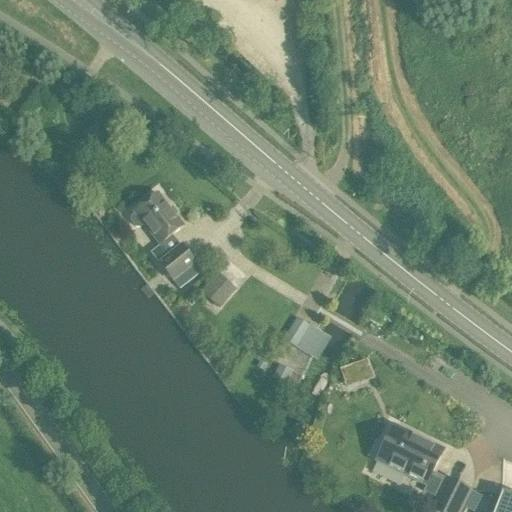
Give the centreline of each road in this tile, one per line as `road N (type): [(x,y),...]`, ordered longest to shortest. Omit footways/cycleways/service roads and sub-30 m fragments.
road 1 (track): [(449,304),(475,269),(482,242),(463,199),(410,129),(391,80),(384,0)]
road 2 (secondary): [(324,207),(74,0)]
road 3 (secondary): [(324,207),(511,353)]
road 4 (track): [(324,207),(347,158),(337,0)]
road 5 (tertiary): [(108,511),(0,365)]
